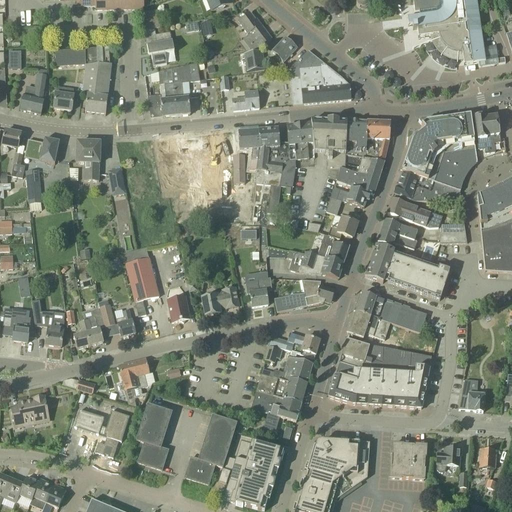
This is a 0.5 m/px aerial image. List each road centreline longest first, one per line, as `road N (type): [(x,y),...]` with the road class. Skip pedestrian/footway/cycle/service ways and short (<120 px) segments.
road 1 (residential): [(53,373),(285,323),(335,330)]
road 2 (residential): [(128,131),(373,112)]
road 3 (residential): [(128,131),(124,33),(65,31),(30,0)]
road 4 (residential): [(351,284),(400,145),(401,113)]
road 5 (residential): [(373,112),(364,82),(264,0)]
road 6 (residential): [(215,511),(87,470)]
road 7 (residential): [(0,120),(128,131)]
road 8 (residential): [(435,419),(310,413)]
